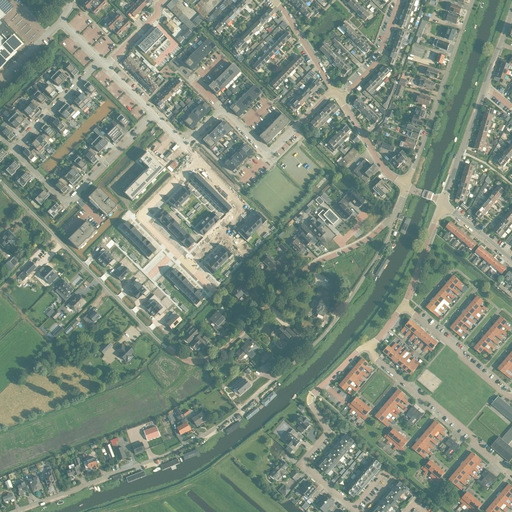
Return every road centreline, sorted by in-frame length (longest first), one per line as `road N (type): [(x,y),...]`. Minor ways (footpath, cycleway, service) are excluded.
road 1 (unclassified): [(393,218),(299,274),(212,358),(192,361),(148,331),(0,181)]
road 2 (unclassified): [(13,511),(195,441),(240,409),(331,326),(393,218)]
road 3 (residential): [(370,348),(311,395),(328,431),(301,463),(353,508)]
road 4 (residential): [(406,186),(473,0)]
road 5 (residential): [(511,474),(370,348)]
road 6 (residential): [(189,265),(247,208),(199,160)]
road 7 (residential): [(189,265),(141,217),(199,160)]
road 8 (residential): [(511,399),(403,306)]
road 9 (residential): [(10,150),(100,60)]
road 10 (residential): [(442,202),(484,87)]
